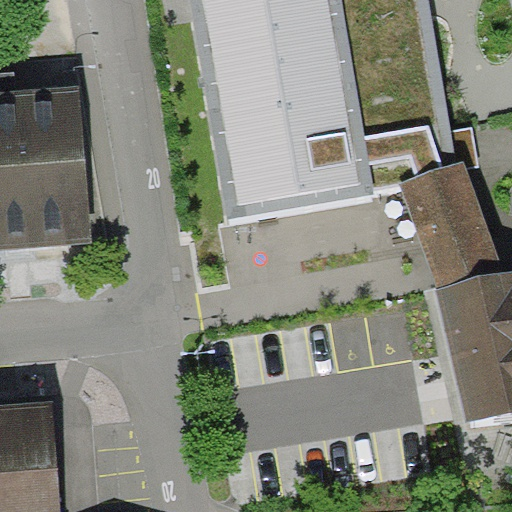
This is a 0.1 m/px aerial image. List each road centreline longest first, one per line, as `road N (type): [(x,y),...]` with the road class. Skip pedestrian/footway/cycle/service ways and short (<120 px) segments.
road 1 (residential): [(102,0),(159,318)]
road 2 (residential): [(195,511),(159,318)]
road 3 (residential): [(159,318),(0,334)]
road 4 (unknown): [(159,318),(311,305)]
